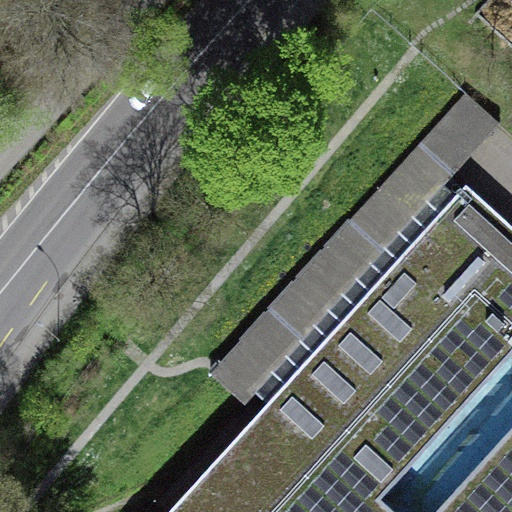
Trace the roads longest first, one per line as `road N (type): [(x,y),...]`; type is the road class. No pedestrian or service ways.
road 1 (secondary): [(249,0),(0,296)]
road 2 (track): [(145,0),(0,158)]
